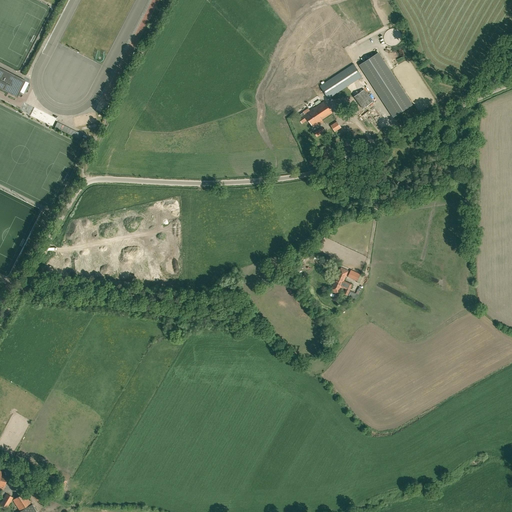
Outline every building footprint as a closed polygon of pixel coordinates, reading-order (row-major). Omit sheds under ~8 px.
[(359,64),(394,117),(412,105),(378,52),(359,64)] [(320,86),(328,98),(362,77),(353,64),(320,86)] [(25,81),(0,67),(0,88),(17,97),(18,95),(19,96),(21,94),(19,92),(25,81)] [(363,109),(365,107),(373,101),(364,89),(354,96),(363,109)] [(324,101),(305,114),(303,112),(298,116),(300,118),(299,118),(302,123),(308,119),(313,127),(318,123),(319,125),(323,122),(321,120),(332,113),(324,101)] [(341,128),(337,122),(331,125),(335,131),(341,128)] [(314,133),(316,136),(324,131),(322,128),(314,133)] [(76,131),(73,137),(79,139),(81,134),(76,131)] [(348,271),(341,268),(331,291),(338,294),(341,286),(346,289),(344,294),(347,296),(352,285),(343,281),(348,271)] [(363,275),(358,273),(351,270),(348,277),(360,282),(363,275)] [(349,296),(357,300),(362,289),(359,288),(357,293),(351,291),(349,296)] [(19,473),(17,477),(26,484),(29,480),(19,473)] [(66,481),(60,477),(57,481),(63,486),(66,481)] [(40,503),(48,496),(34,482),(27,489),(40,503)] [(24,493),(13,500),(19,510),(30,503),(24,493)] [(13,498),(6,494),(0,504),(7,507),(13,498)]
